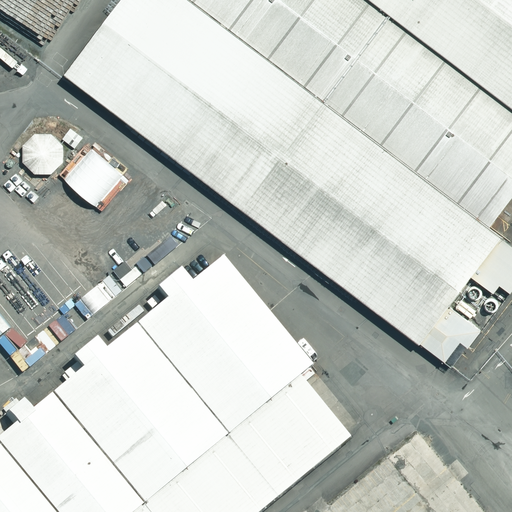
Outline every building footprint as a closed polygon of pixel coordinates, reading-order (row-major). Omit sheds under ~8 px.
[(511,0),(138,0),(69,91),(450,377),(511,294),(511,242),(494,229),(511,205),(511,0)] [(86,141),(73,131),(65,141),(77,151),(86,141)] [(55,137),(39,137),(27,148),(26,165),(38,177),(55,177),(66,166),(67,149),(55,137)] [(109,162),(94,161),(78,165),(66,174),(57,188),(54,195),(54,211),(55,219),(62,233),(67,239),(74,244),(88,250),(96,251),(112,249),(119,247),(132,237),(140,224),(144,209),(142,193),(139,185),(130,173),(117,164),(109,162)] [(0,511),(280,511),(363,446),(219,269),(0,445),(0,511)] [(493,511),(427,434),(333,511),(493,511)]
